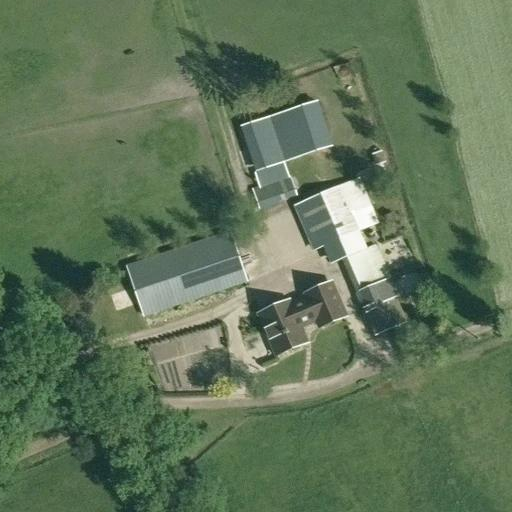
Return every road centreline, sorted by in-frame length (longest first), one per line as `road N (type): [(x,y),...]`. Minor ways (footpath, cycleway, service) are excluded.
road 1 (track): [(128,401),(295,394),(511,318)]
road 2 (unknown): [(44,347),(125,335),(220,307),(263,282),(297,245)]
road 3 (track): [(128,401),(0,322)]
road 4 (track): [(0,462),(128,401)]
